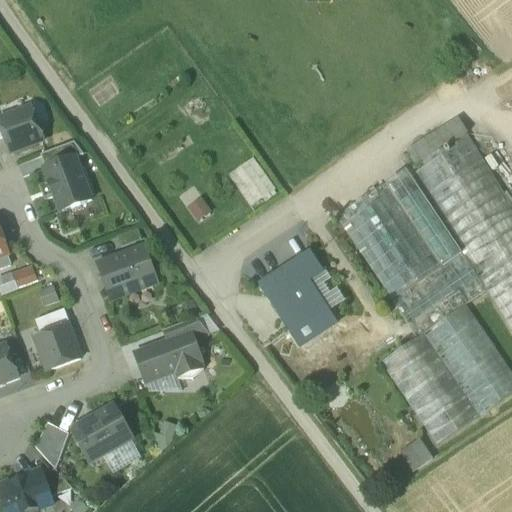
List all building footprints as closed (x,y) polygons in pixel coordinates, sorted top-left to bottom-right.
[(31,109),(0,121),(0,129),(4,140),(10,155),(44,143),(31,109)] [(416,170),(469,136),(457,117),(405,152),(416,170)] [(380,364),(435,449),(511,399),(511,376),(466,306),(485,294),(511,336),(511,206),(469,136),(416,170),(338,220),(417,341),(380,364)] [(74,144),(40,157),(45,170),(75,159),(76,160),(83,157),(74,144)] [(232,174),(254,207),(280,190),(258,157),(232,174)] [(76,160),(75,159),(45,170),(43,171),(49,186),(40,189),(45,202),(54,199),(60,214),(91,202),(76,160)] [(202,223),(216,212),(204,197),(190,208),(202,223)] [(138,231),(117,239),(121,250),(142,242),(138,231)] [(145,246),(94,265),(111,307),(161,287),(145,246)] [(264,285),(303,345),(336,324),(308,282),(322,273),(310,255),(264,285)] [(0,278),(0,279),(6,296),(43,283),(37,266),(0,278)] [(53,289),(41,293),(46,307),(58,303),(53,289)] [(180,317),(170,306),(161,314),(171,325),(180,317)] [(62,312),(35,323),(41,337),(68,327),(62,312)] [(196,321),(162,333),(166,344),(190,336),(193,344),(209,338),(196,321)] [(41,337),(35,340),(47,374),(80,361),(68,327),(41,337)] [(166,344),(159,347),(158,350),(160,357),(153,359),(151,353),(147,352),(136,356),(147,385),(175,374),(178,382),(193,382),(203,372),(193,344),(190,336),(166,344)] [(0,386),(18,380),(6,347),(0,349),(0,386)] [(113,411),(74,433),(91,463),(104,456),(107,457),(111,457),(115,454),(116,451),(117,449),(130,441),(113,411)] [(400,455),(413,475),(433,462),(420,442),(400,455)] [(41,468),(0,484),(0,508),(1,511),(46,511),(57,508),(53,498),(45,475),(41,468)] [(72,491),(55,472),(45,475),(53,498),(72,491)]
